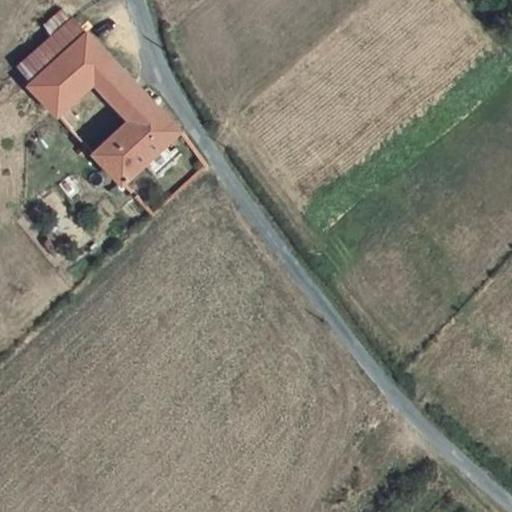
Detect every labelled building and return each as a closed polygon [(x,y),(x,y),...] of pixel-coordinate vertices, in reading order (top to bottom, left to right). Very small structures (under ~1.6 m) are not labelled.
[(36,79),(89,31),(73,16),(21,64),(36,79)] [(130,74),(89,31),(36,79),(31,83),(70,125),(79,115),(70,104),(100,77),(111,91),(130,74)] [(159,105),(130,74),(111,91),(134,116),(142,122),(159,105)] [(183,129),(159,105),(142,122),(119,145),(112,138),(97,152),(127,184),(183,129)] [(142,122),(134,116),(112,138),(119,145),(142,122)]
